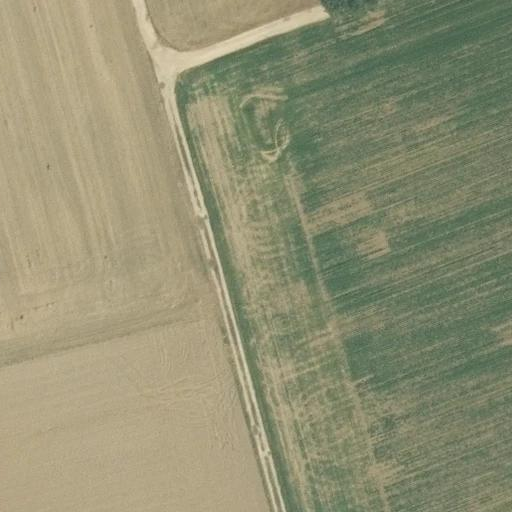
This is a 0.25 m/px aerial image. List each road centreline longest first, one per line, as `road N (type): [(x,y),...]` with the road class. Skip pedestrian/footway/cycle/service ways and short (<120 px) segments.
road 1 (track): [(168,66),(294,511)]
road 2 (track): [(150,0),(168,66),(341,0)]
